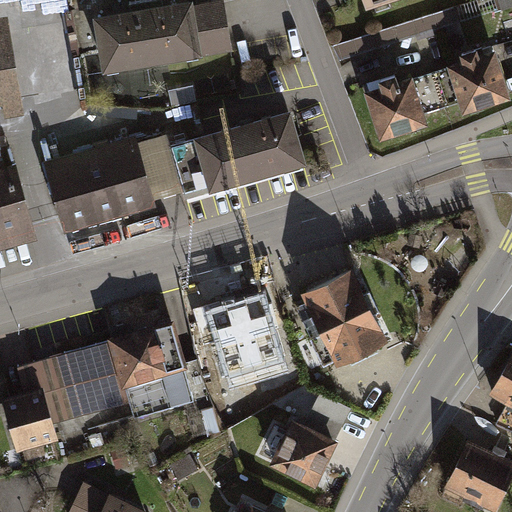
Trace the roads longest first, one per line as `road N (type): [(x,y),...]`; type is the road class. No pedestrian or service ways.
road 1 (tertiary): [(373,199),(0,307)]
road 2 (secondary): [(367,511),(405,437),(511,277)]
road 3 (residential): [(373,199),(298,0)]
road 4 (tertiary): [(511,165),(474,167),(373,199)]
